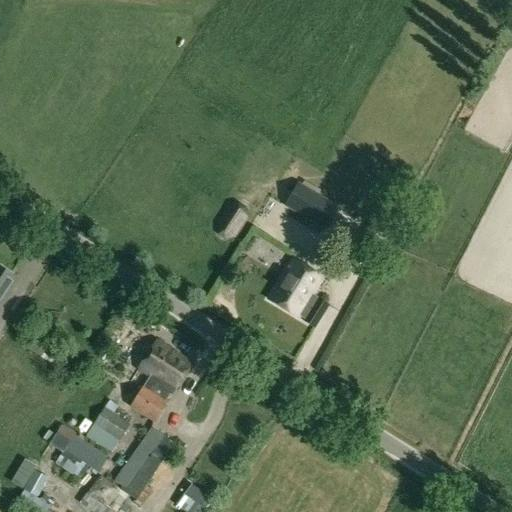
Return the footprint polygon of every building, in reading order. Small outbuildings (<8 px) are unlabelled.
[(337,208),(321,199),(299,185),(285,208),(284,209),(323,232),(337,208)] [(215,226),(216,236),(224,242),(234,239),(247,217),(246,208),(238,202),(228,205),(215,226)] [(298,317),(304,320),(303,323),(313,329),(328,307),(318,300),(311,295),(321,279),(292,261),(268,301),(297,319),(298,317)] [(0,302),(15,281),(0,270),(0,302)] [(35,336),(27,351),(40,358),(42,355),(53,360),(59,350),(43,342),(44,340),(35,336)] [(191,364),(156,342),(138,370),(150,377),(130,408),(153,423),(165,404),(164,403),(171,391),(173,392),(191,364)] [(110,453),(117,442),(118,442),(130,425),(112,413),(117,406),(109,401),(93,425),(93,426),(86,438),(110,453)] [(61,427),(48,446),(63,455),(64,452),(98,474),(107,458),(74,437),(75,436),(61,427)] [(163,464),(162,463),(174,446),(151,429),(113,482),(127,491),(124,496),(135,503),(163,464)] [(55,476),(50,488),(75,497),(80,484),(55,476)]
